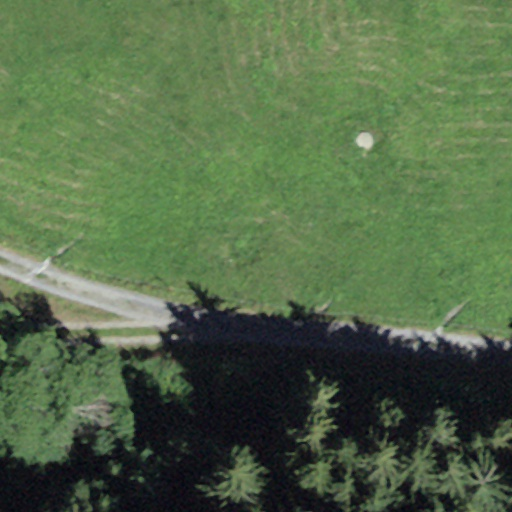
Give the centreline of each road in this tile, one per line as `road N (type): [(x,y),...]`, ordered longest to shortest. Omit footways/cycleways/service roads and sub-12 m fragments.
road 1 (track): [(0,263),(108,308),(511,351)]
road 2 (track): [(0,334),(117,363),(174,319)]
